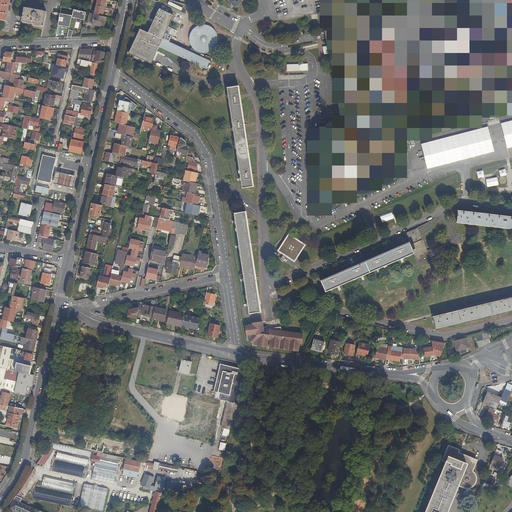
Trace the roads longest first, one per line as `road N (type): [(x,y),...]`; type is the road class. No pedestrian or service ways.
road 1 (residential): [(266,285),(438,335),(511,319)]
road 2 (residential): [(222,277),(202,149),(111,72)]
road 3 (residential): [(511,209),(466,200),(303,273)]
road 4 (secondary): [(0,499),(24,459),(59,306)]
road 5 (secondary): [(69,262),(111,72)]
road 6 (residential): [(262,214),(261,112),(238,69),(242,26)]
road 7 (residential): [(406,375),(235,355)]
road 8 (unknown): [(389,23),(407,95),(437,92),(413,30)]
road 9 (residential): [(235,355),(76,310)]
road 10 (residential): [(76,310),(222,277)]
road 11 (residential): [(118,41),(9,44),(0,53)]
